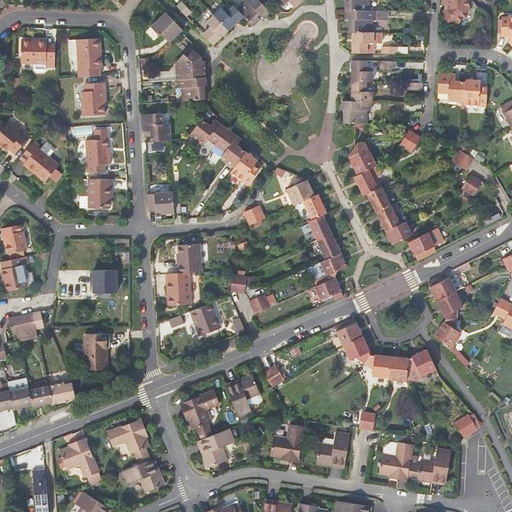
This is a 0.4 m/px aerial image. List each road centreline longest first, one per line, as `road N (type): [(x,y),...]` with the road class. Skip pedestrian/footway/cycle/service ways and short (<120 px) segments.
road 1 (tertiary): [(511,227),(364,301),(153,388)]
road 2 (residential): [(194,492),(259,473),(474,510)]
road 3 (residential): [(127,38),(141,227)]
road 4 (tertiary): [(153,388),(0,450)]
road 5 (residential): [(141,227),(153,388)]
road 6 (residential): [(141,227),(60,225),(0,178)]
road 7 (residential): [(0,27),(16,15),(111,17),(127,38)]
